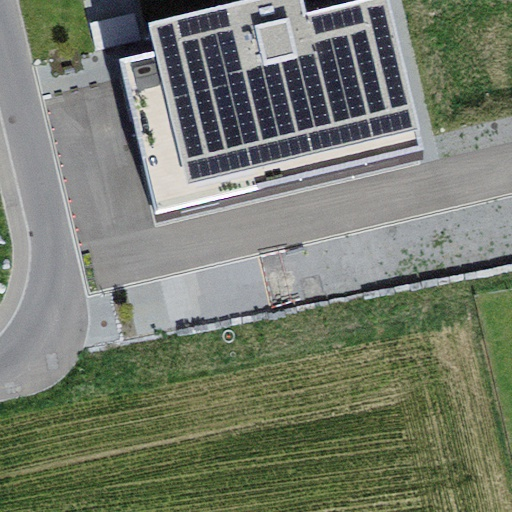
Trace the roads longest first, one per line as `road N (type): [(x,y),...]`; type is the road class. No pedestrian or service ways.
road 1 (residential): [(0,374),(73,359),(0,57)]
road 2 (unknown): [(26,167),(321,117)]
